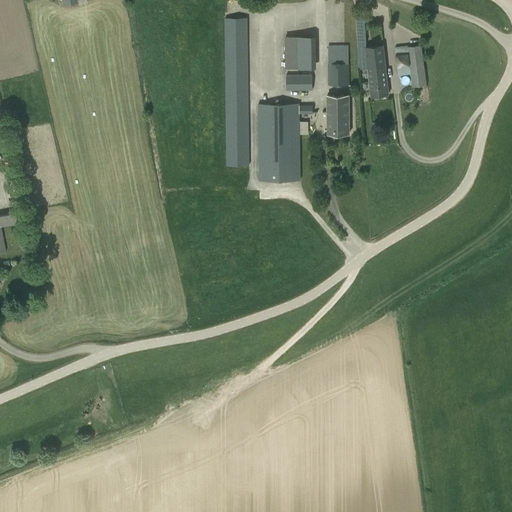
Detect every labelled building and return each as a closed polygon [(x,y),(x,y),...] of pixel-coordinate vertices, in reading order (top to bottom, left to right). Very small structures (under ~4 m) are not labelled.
[(369,80),(370,92),(371,96),(388,94),(383,45),(366,46),(366,42),(365,22),(369,21),(368,11),(355,12),(360,69),(367,68),(369,80)] [(249,165),(247,18),(225,18),(227,165),(249,165)] [(311,67),(310,34),(284,35),(285,67),(311,67)] [(412,87),(426,85),(427,85),(421,44),(395,47),(399,75),(411,74),(412,87)] [(348,46),(329,46),(329,85),(348,84),(348,46)] [(312,74),(298,75),(286,75),(287,90),(312,90),(312,74)] [(349,134),(349,95),(327,95),(327,134),(349,134)] [(299,103),(258,104),(259,181),(300,180),(299,114),(313,114),(313,105),(299,105),(299,103)] [(36,142),(42,141),(40,139),(44,138),(48,144),(43,146),(46,146),(48,152),(53,159),(52,160),(44,165),(42,158),(38,153),(42,169),(37,172),(39,181),(45,188),(42,190),(49,201),(37,208),(68,201),(50,126),(30,130),(27,133),(30,138),(31,138),(33,144),(39,153),(36,142)] [(0,214),(0,252),(6,252),(1,227),(17,224),(14,212),(0,214)]
